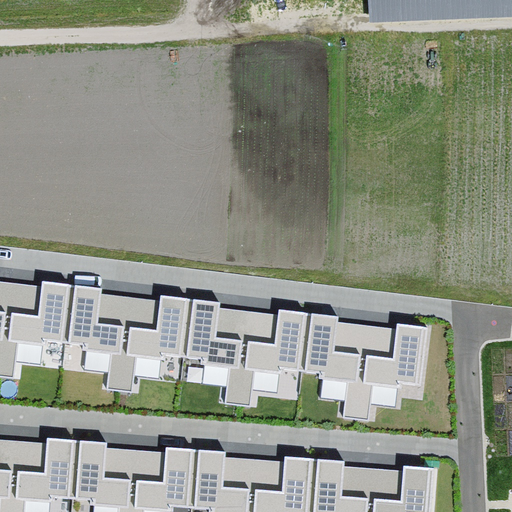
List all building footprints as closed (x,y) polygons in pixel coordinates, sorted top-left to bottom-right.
[(511,0),(369,0),(370,21),(511,15),(511,0)] [(72,286),(42,282),(38,317),(9,314),(1,377),(14,379),(18,343),(46,346),(47,341),(65,344),(72,286)] [(97,324),(101,290),(72,286),(65,344),(83,346),(82,351),(111,354),(106,390),(119,391),(127,328),(97,324)] [(190,300),(161,296),(157,331),(127,328),(119,391),(132,393),(136,357),(165,361),(165,356),(183,358),(190,300)] [(216,338),(220,304),(190,300),(183,358),(201,360),(201,365),(229,368),(225,404),(237,406),(245,342),(216,338)] [(308,314),(279,311),(275,345),(245,342),(237,406),(250,407),(254,371),(283,375),(283,370),(301,372),(308,314)] [(0,312),(0,377),(1,377),(9,314),(0,312)] [(334,353),(338,318),(308,314),(301,372),(319,374),(319,379),(347,382),(343,418),(356,420),(363,356),(334,353)] [(427,328),(397,325),(393,360),(363,356),(356,420),(368,421),(373,385),(401,389),(402,384),(421,386),(427,328)] [(45,474),(15,471),(11,511),(24,511),(25,500),(54,503),(54,497),(72,499),(77,441),(47,439),(45,474)] [(106,443),(77,441),(72,499),(90,500),(90,505),(119,508),(118,511),(131,511),(133,481),(104,478),(106,443)] [(163,483),(133,481),(131,511),(143,511),(144,510),(173,511),(173,507),(191,508),(196,450),(166,448),(163,483)] [(225,453),(196,450),(191,508),(209,509),(208,511),(250,511),(252,490),(223,488),(225,453)] [(282,492),(252,490),(250,511),(310,511),(314,460),(285,457),(282,492)] [(344,462),(314,460),(310,511),(369,511),(371,499),(341,497),(344,462)] [(401,501),(371,499),(369,511),(430,511),(434,469),(404,466),(401,501)] [(0,511),(11,511),(15,471),(0,470),(0,511)]
